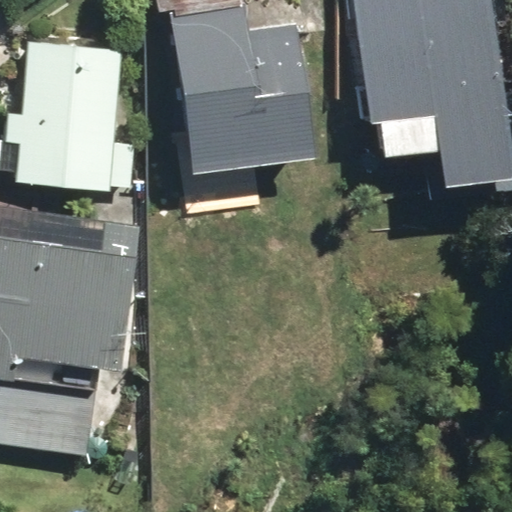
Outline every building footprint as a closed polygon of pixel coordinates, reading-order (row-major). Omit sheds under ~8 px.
[(310,96),(298,15),(250,22),(246,0),(159,0),(161,10),(170,9),(195,169),(322,149),(319,131),(337,129),(331,93),(310,96)] [(511,189),(511,69),(503,0),(347,0),(366,147),(435,139),(440,179),(499,171),(502,191),(511,189)] [(105,181),(112,43),(27,39),(24,112),(7,110),(4,138),(22,140),(20,177),(105,181)] [(135,253),(0,231),(0,376),(13,379),(18,347),(117,363),(135,253)] [(0,405),(0,438),(92,448),(96,415),(0,405)]
